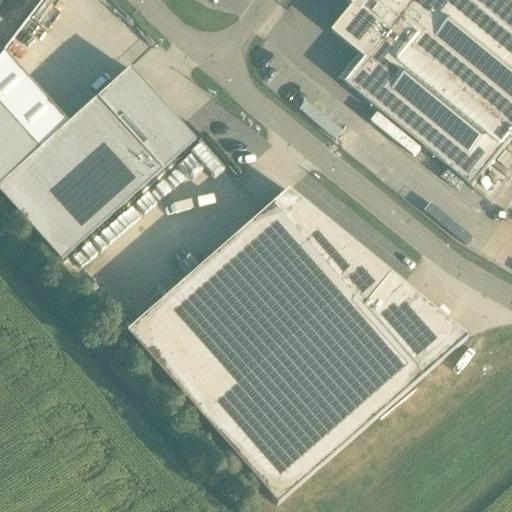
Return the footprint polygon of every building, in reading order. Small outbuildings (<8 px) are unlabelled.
[(0,0),(0,57),(1,56),(44,0),(0,0)] [(366,62),(345,87),(472,190),(511,141),(511,0),(349,0),(350,4),(353,9),(332,34),(366,62)] [(0,199),(59,265),(65,260),(74,252),(194,145),(182,132),(178,135),(136,88),(140,85),(128,72),(65,128),(1,56),(0,57),(0,199)] [(187,154),(215,193),(235,179),(206,139),(187,154)] [(421,380),(371,323),(401,287),(299,204),(283,223),(269,208),(124,335),(275,508),(421,380)]
